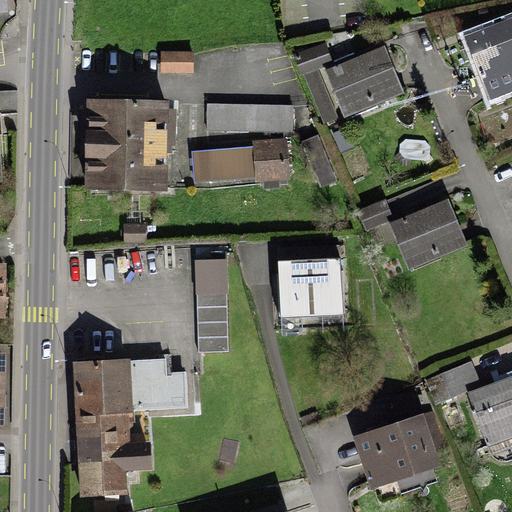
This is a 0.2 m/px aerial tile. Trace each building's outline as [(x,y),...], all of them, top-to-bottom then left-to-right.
[(0,0),(0,16),(13,16),(12,0),(0,0)] [(511,22),(465,42),(483,86),(511,74),(511,22)] [(189,55),(159,52),(158,64),(188,67),(189,55)] [(378,54),(317,76),(331,115),(392,93),(378,54)] [(88,104),(85,189),(163,191),(166,107),(88,104)] [(447,205),(389,228),(406,269),(463,246),(447,205)] [(348,336),(345,263),(288,266),(292,339),(348,336)] [(227,292),(199,292),(200,353),(227,352),(227,292)] [(163,366),(75,364),(72,496),(121,497),(122,465),(141,465),(141,446),(122,446),(123,414),(179,415),(180,379),(163,379),(163,366)] [(470,370),(438,380),(444,399),(476,390),(470,370)] [(511,379),(469,396),(487,444),(511,434),(511,379)] [(417,421),(356,443),(372,488),(434,466),(417,421)]
